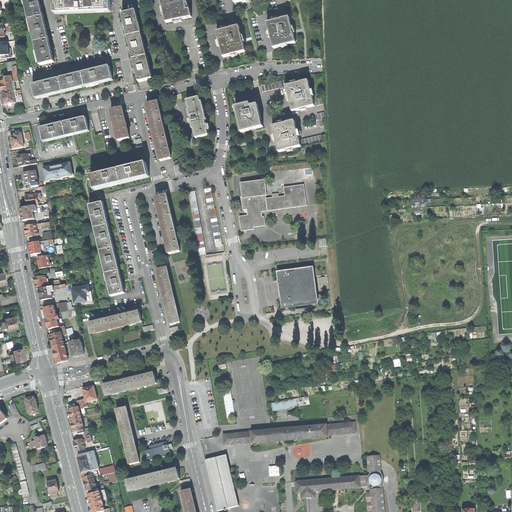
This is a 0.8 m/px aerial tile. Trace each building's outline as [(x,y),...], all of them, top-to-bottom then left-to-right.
[(26,0),(31,19),(44,16),(40,2),(39,0),(26,0)] [(84,12),(83,0),(65,0),(55,0),(55,13),(84,12)] [(83,0),(84,12),(112,11),(111,0),(83,0)] [(163,8),(167,23),(192,18),(191,10),(188,10),(185,0),(161,0),(162,3),(163,8)] [(128,37),(141,34),(135,11),(122,14),(125,25),(128,37)] [(152,80),(153,79),(136,11),(135,11),(141,34),(146,57),(152,80)] [(44,16),(31,19),(37,42),(49,39),(46,28),(44,16)] [(271,38),(274,49),(282,47),(282,46),(296,43),(290,17),(282,19),(282,20),(267,23),(269,31),(270,31),(271,38)] [(220,40),(224,58),(232,56),(232,55),(246,52),(242,38),(240,26),(231,28),(232,29),(217,32),(219,40),(220,40)] [(141,34),(128,37),(131,48),(134,60),(146,57),(141,34)] [(52,50),(49,39),(37,42),(42,65),(55,62),(52,50)] [(152,80),(146,57),(134,60),(136,71),(139,83),(152,80)] [(10,68),(16,67),(16,64),(19,63),(19,58),(9,60),(10,68)] [(98,69),(83,73),(86,86),(113,79),(110,67),(98,69)] [(63,91),(86,86),(83,73),(71,76),(60,79),(63,91)] [(5,91),(16,89),(13,74),(7,75),(8,79),(3,80),(4,85),(5,91)] [(63,91),(60,79),(45,82),(33,85),(36,98),(63,91)] [(288,95),(293,112),(301,110),(315,106),(308,81),(300,83),(296,84),(286,87),(288,95)] [(261,86),(263,92),(280,88),(278,82),(261,86)] [(232,93),(233,100),(254,94),(252,88),(232,93)] [(18,100),(16,89),(5,91),(5,96),(6,102),(18,100)] [(193,129),(196,139),(209,135),(208,131),(207,131),(206,126),(207,126),(204,116),(206,116),(205,111),(204,107),(201,107),(200,102),(201,102),(200,98),(186,101),(189,111),(191,117),(190,117),(192,125),(193,124),(194,129),(193,129)] [(315,99),(316,106),(323,104),(322,98),(315,99)] [(154,133),(165,130),(158,102),(147,105),(150,117),(154,133)] [(238,119),(241,133),(264,128),(258,105),(250,107),(249,104),(235,107),(238,119)] [(115,126),(119,141),(130,138),(122,108),(111,110),(115,126)] [(317,114),(319,121),(322,120),(326,119),(324,112),(317,114)] [(64,123),(67,136),(89,130),(86,118),(75,120),(64,123)] [(276,141),(279,152),(287,150),(301,147),(295,121),(287,123),(287,124),(272,127),(274,135),(275,135),(276,141)] [(41,129),(44,141),(67,136),(64,123),(52,126),(41,129)] [(157,146),(161,161),(172,159),(165,130),(154,133),(157,146)] [(12,143),(13,149),(24,147),(22,134),(15,135),(15,137),(12,137),(11,138),(12,143)] [(301,140),(303,146),(323,141),(321,135),(301,140)] [(19,162),(20,167),(30,165),(29,156),(29,155),(26,155),(22,156),(18,157),(19,162)] [(44,175),(46,181),(73,176),(71,163),(43,168),(44,175)] [(93,182),(95,189),(150,176),(146,163),(131,167),(108,172),(92,176),(93,179),(93,182)] [(27,186),(28,188),(39,186),(36,171),(23,174),(25,180),(26,186),(27,186)] [(239,217),(241,232),(254,230),(254,228),(266,226),(264,217),(262,217),(262,212),(307,206),(304,185),(284,188),(285,196),(267,199),(265,180),(240,183),(242,199),(241,199),(242,205),(243,211),(247,210),(248,216),(239,217)] [(209,209),(215,208),(212,188),(205,189),(208,209),(209,209)] [(189,192),(200,255),(206,254),(195,191),(189,192)] [(27,202),(28,208),(32,207),(36,206),(39,206),(38,200),(41,200),(40,194),(37,195),(37,194),(29,196),(29,195),(25,196),(26,200),(27,202)] [(163,226),(174,223),(167,195),(156,197),(159,208),(163,226)] [(96,228),(107,226),(107,223),(108,222),(106,212),(103,202),(91,205),(96,228)] [(33,212),(32,207),(28,208),(21,209),(22,215),(23,221),(34,219),(33,212)] [(215,208),(209,209),(212,226),(219,225),(216,208),(215,208)] [(174,223),(163,226),(166,239),(170,255),(181,252),(174,223)] [(27,234),(27,237),(38,236),(37,235),(37,234),(36,225),(25,226),(26,232),(27,234)] [(212,226),(216,246),(223,245),(219,225),(212,226)] [(108,228),(107,226),(96,228),(102,251),(113,248),(112,246),(114,245),(111,235),(110,228),(108,228)] [(44,238),(45,241),(50,240),(53,240),(52,233),(43,234),(44,238)] [(319,240),(320,247),(327,246),(326,239),(319,240)] [(31,249),(32,255),(41,253),(41,249),(40,242),(30,244),(31,249)] [(56,255),(60,254),(64,253),(62,246),(55,247),(56,255)] [(113,251),(113,248),(102,251),(107,274),(118,271),(118,268),(119,268),(117,258),(115,251),(113,251)] [(39,263),(40,269),(50,267),(48,256),(38,258),(39,263)] [(311,267),(274,271),(278,308),(316,304),(313,275),(312,275),(311,267)] [(167,287),(172,286),(170,278),(169,278),(169,276),(169,275),(167,268),(157,270),(159,277),(161,285),(166,283),(167,287)] [(119,274),(118,271),(107,274),(113,296),(125,293),(122,281),(121,273),(119,274)] [(47,282),(46,277),(34,278),(36,284),(37,289),(40,289),(50,287),(49,286),(47,286),(47,282)] [(173,294),(174,294),(172,286),(167,287),(166,283),(161,285),(164,296),(167,307),(176,304),(174,297),(173,294)] [(89,285),(69,287),(71,304),(91,302),(89,285)] [(52,291),(51,287),(50,287),(40,289),(41,295),(41,300),(53,299),(52,291)] [(58,292),(60,304),(66,303),(64,291),(58,292)] [(60,304),(62,313),(68,311),(66,303),(60,304)] [(176,304),(167,307),(169,316),(171,325),(181,323),(176,304)] [(49,328),(49,330),(58,327),(60,327),(58,320),(60,319),(59,316),(57,316),(55,306),(44,309),(46,317),(46,319),(46,320),(48,329),(49,328)] [(62,313),(63,319),(77,316),(75,309),(68,311),(62,313)] [(127,314),(123,315),(124,317),(115,319),(117,328),(122,327),(122,326),(129,325),(137,323),(142,322),(140,313),(127,316),(127,314)] [(8,328),(8,330),(18,328),(17,323),(15,317),(5,319),(6,322),(2,323),(4,329),(8,328)] [(117,328),(115,319),(106,321),(106,319),(102,320),(103,322),(89,325),(92,334),(97,333),(97,332),(104,330),(112,329),(117,328)] [(67,335),(65,326),(60,327),(58,327),(59,331),(62,330),(62,331),(63,330),(64,335),(67,335)] [(73,327),(66,329),(68,338),(75,337),(73,327)] [(53,347),(64,344),(61,333),(57,334),(55,335),(51,336),(52,341),(53,347)] [(70,343),(73,357),(79,356),(84,354),(82,343),(81,343),(80,340),(70,343)] [(68,361),(64,344),(53,347),(55,354),(57,364),(68,361)] [(16,360),(17,363),(26,360),(25,355),(24,349),(14,352),(14,354),(11,355),(12,361),(16,360)] [(152,385),(157,384),(155,375),(142,378),(141,376),(139,377),(138,377),(138,379),(130,381),(132,390),(137,388),(151,384),(152,385)] [(132,390),(130,381),(121,383),(121,381),(119,382),(117,382),(118,383),(104,387),(106,396),(112,394),(127,390),(127,391),(132,390)] [(86,399),(87,402),(98,400),(94,387),(83,389),(85,394),(86,399)] [(224,392),(227,416),(234,415),(232,392),(224,392)] [(30,412),(31,415),(38,413),(38,410),(39,410),(37,404),(36,399),(35,399),(34,397),(27,399),(27,401),(26,402),(29,413),(30,412)] [(272,403),(273,411),(298,406),(296,398),(272,403)] [(83,400),(76,401),(77,405),(80,405),(81,409),(85,408),(84,408),(83,400)] [(9,406),(12,415),(18,413),(15,404),(9,406)] [(117,410),(122,428),(131,426),(129,416),(127,407),(117,410)] [(72,421),(81,419),(79,408),(76,408),(73,409),(69,410),(70,415),(72,421)] [(78,432),(84,430),(84,429),(81,419),(72,421),(73,427),(74,432),(78,432)] [(224,434),(225,445),(253,442),(253,443),(327,436),(327,435),(356,433),(355,423),(224,434)] [(126,446),(130,445),(131,449),(136,448),(133,435),(131,426),(122,428),(126,446)] [(87,436),(91,435),(89,428),(84,429),(84,430),(78,432),(79,434),(83,433),(84,437),(85,436),(87,436)] [(38,447),(38,449),(48,447),(47,441),(45,436),(36,438),(36,441),(32,442),(34,448),(38,447)] [(75,447),(77,452),(85,449),(83,440),(74,442),(75,447)] [(148,460),(148,461),(168,456),(167,450),(170,449),(169,445),(165,446),(164,443),(146,447),(147,450),(143,452),(145,460),(148,460)] [(10,445),(20,481),(26,479),(16,444),(10,445)] [(126,446),(130,465),(140,462),(138,455),(136,448),(131,449),(130,445),(126,446)] [(88,461),(89,463),(97,461),(95,451),(78,455),(79,459),(87,457),(89,457),(90,460),(89,461),(88,461)] [(206,460),(218,511),(224,509),(225,511),(227,510),(227,509),(239,506),(227,455),(206,460)] [(384,511),(382,489),(383,485),(384,482),(383,477),(382,475),(381,471),(379,456),(368,457),(369,474),(368,475),(359,476),(360,487),(369,486),(371,488),(371,492),(366,493),(368,511),(373,511),(372,511),(384,511)] [(89,463),(88,461),(87,457),(79,459),(80,464),(81,469),(90,466),(89,463)] [(91,471),(97,470),(100,469),(97,461),(89,463),(90,466),(91,471)] [(36,465),(38,472),(47,470),(46,463),(36,465)] [(100,469),(101,476),(116,473),(114,466),(100,469)] [(269,466),(269,476),(279,475),(279,466),(269,466)] [(91,471),(82,473),(84,478),(93,476),(94,476),(98,475),(97,470),(91,471)] [(174,480),(180,479),(178,470),(165,473),(164,472),(163,472),(161,472),(161,474),(153,476),(155,485),(160,484),(160,483),(174,480)] [(94,476),(93,476),(84,478),(85,484),(87,491),(97,489),(94,476)] [(155,485),(153,476),(144,478),(144,476),(142,477),(140,477),(140,479),(127,482),(129,491),(135,490),(135,489),(150,486),(155,485)] [(302,492),(302,497),(315,496),(315,491),(360,487),(359,476),(296,481),(297,492),(302,492)] [(47,479),(52,498),(58,496),(57,493),(60,492),(58,486),(57,480),(54,481),(53,478),(47,479)] [(20,482),(23,495),(30,494),(27,481),(20,482)] [(181,492),(186,510),(195,508),(193,498),(191,489),(181,492)] [(105,490),(99,492),(101,499),(102,498),(102,500),(107,499),(105,490)] [(110,511),(110,509),(105,510),(103,504),(102,500),(102,498),(101,499),(99,492),(88,494),(92,508),(92,511),(110,511)]
